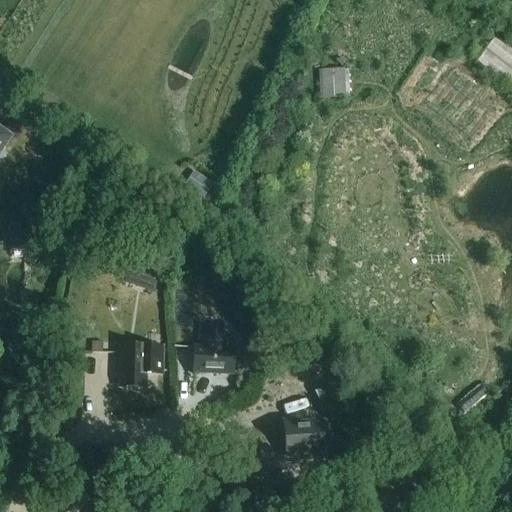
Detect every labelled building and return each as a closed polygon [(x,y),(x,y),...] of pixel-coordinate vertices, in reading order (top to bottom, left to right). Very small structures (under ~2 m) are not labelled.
[(321,101),(338,100),(337,72),(320,73),(321,101)] [(0,160),(3,159),(3,149),(11,138),(0,130),(0,160)] [(25,203),(18,213),(27,220),(35,209),(25,203)] [(41,223),(6,228),(10,252),(44,247),(41,223)] [(132,274),(132,275),(153,282),(155,279),(161,261),(139,253),(133,271),(132,274)] [(224,336),(200,334),(200,349),(192,349),(190,378),(232,379),(233,351),(224,351),(224,336)] [(145,338),(132,337),(132,350),(120,350),(119,386),(145,386),(146,372),(161,373),(162,351),(144,350),(145,338)] [(312,368),(323,368),(323,356),(312,356),(312,368)] [(458,401),(473,423),(501,404),(486,382),(458,401)] [(321,456),(319,426),(287,428),(289,458),(321,456)] [(352,472),(369,479),(379,454),(362,448),(352,472)] [(406,511),(407,490),(370,490),(369,511),(406,511)]
